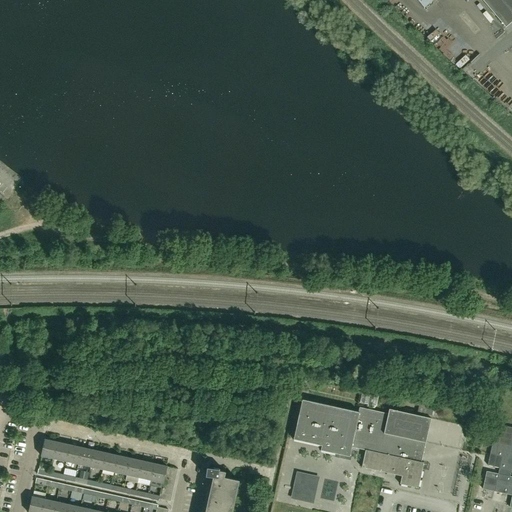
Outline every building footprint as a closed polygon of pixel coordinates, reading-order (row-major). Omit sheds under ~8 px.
[(511,13),(511,0),(482,0),(505,27),(511,21),(511,13)] [(464,67),(473,60),(469,56),(461,63),(464,67)] [(360,402),(376,406),(379,394),(362,390),(360,402)] [(320,450),(335,453),(349,456),(351,447),(365,450),(361,467),(401,476),(400,484),(418,488),(424,462),(423,462),(421,462),(431,418),(389,409),(388,413),(359,407),(358,412),(302,399),(293,439),(321,445),(320,450)] [(431,415),(434,406),(420,403),(418,412),(431,415)] [(486,471),(482,489),(511,495),(509,507),(511,507),(511,476),(510,476),(511,470),(511,427),(502,425),(498,443),(492,441),(487,465),(499,468),(498,473),(486,471)] [(57,442),(45,439),(41,456),(54,459),(57,442)] [(66,461),(69,444),(57,442),(54,459),(66,461)] [(77,468),(78,464),(82,447),(69,444),(66,461),(65,465),(77,468)] [(94,450),(82,447),(78,464),(90,467),(94,450)] [(102,469),(106,452),(94,450),(90,467),(102,469)] [(114,472),(118,455),(106,452),(102,469),(114,472)] [(114,472),(126,475),(130,458),(118,455),(114,472)] [(138,480),(142,460),(130,458),(126,475),(126,478),(138,480)] [(150,480),(154,463),(142,460),(138,480),(137,482),(149,485),(150,480)] [(150,480),(163,483),(164,477),(165,472),(166,467),(167,466),(154,463),(150,480)] [(231,511),(238,480),(224,477),(225,471),(219,470),(219,469),(208,468),(207,476),(214,477),(214,483),(207,511),(231,511)] [(81,471),(79,478),(87,479),(88,473),(81,471)] [(41,511),(45,499),(32,496),(28,511),(41,511)] [(45,499),(41,511),(54,511),(57,501),(45,499)] [(54,511),(67,511),(69,504),(57,501),(54,511)]
